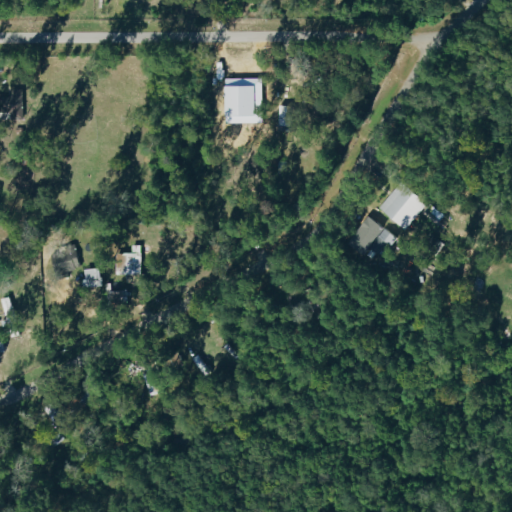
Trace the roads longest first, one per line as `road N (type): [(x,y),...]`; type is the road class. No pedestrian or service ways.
road 1 (residential): [(0,394),(319,227),(391,101),(471,0)]
road 2 (residential): [(0,41),(436,37)]
